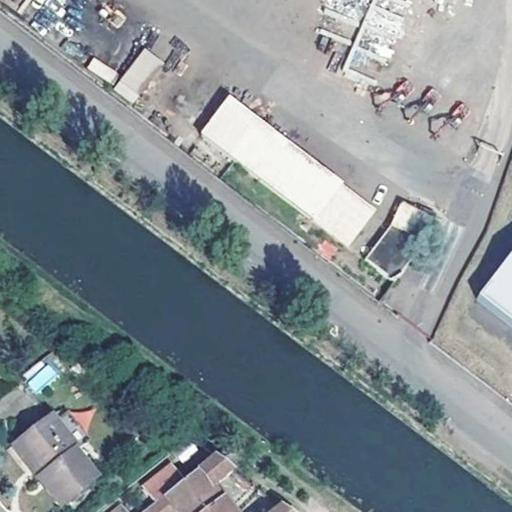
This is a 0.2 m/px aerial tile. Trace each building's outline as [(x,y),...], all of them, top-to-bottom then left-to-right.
[(146,48),(112,88),(130,103),(164,63),(146,48)] [(376,211),(236,103),(209,137),(350,244),(376,211)] [(385,269),(428,213),(406,202),(396,227),(372,260),(385,269)] [(401,282),(431,242),(436,244),(445,221),(428,213),(385,269),(401,282)] [(511,258),(482,297),(511,320),(511,258)] [(33,392),(61,376),(49,356),(21,372),(33,392)] [(46,472),(40,477),(62,505),(87,486),(98,477),(77,450),(78,448),(51,414),(20,438),(46,472)] [(46,472),(20,438),(13,444),(40,477),(46,472)] [(251,485),(211,456),(141,511),(127,511),(120,503),(108,511),(286,511),(278,505),(269,511),(228,511),(208,487),(220,477),(241,493),(251,485)] [(77,511),(96,498),(87,486),(62,505),(68,511),(77,511)]
